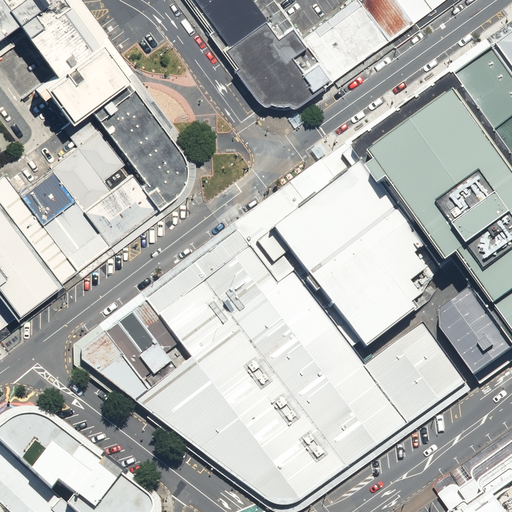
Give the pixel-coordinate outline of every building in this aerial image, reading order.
[(52,76),(98,42),(67,0),(0,0),(0,33),(13,24),(52,76)] [(332,82),(301,39),(272,0),(183,0),(208,33),(207,34),(234,69),(232,70),(257,102),(259,104),(262,106),(264,106),(266,106),(267,105),(271,107),(275,108),(280,108),(284,108),(289,108),(291,108),(294,108),(296,107),(332,82)] [(332,82),(387,41),(357,0),(354,0),(301,39),(332,82)] [(412,23),(395,0),(357,0),(387,41),(412,23)] [(395,0),(412,23),(443,0),(395,0)] [(511,23),(486,42),(511,78),(511,23)] [(103,39),(98,42),(126,79),(133,73),(127,64),(120,55),(107,36),(103,39)] [(87,109),(127,80),(126,79),(98,42),(52,76),(32,91),(38,99),(45,94),(67,124),(83,112),(87,109)] [(511,78),(486,42),(448,70),(511,162),(511,78)] [(511,162),(448,70),(342,145),(378,194),(386,189),(444,271),(456,264),(474,288),(439,314),(439,333),(473,380),(511,351),(511,162)] [(141,83),(133,73),(126,79),(127,80),(178,152),(182,158),(184,165),(185,172),(184,178),(182,185),(179,191),(174,196),(165,204),(157,210),(161,214),(163,217),(171,211),(180,203),(187,196),(191,189),(193,182),(195,176),(195,171),(195,167),(194,162),(192,153),(170,123),(145,88),(141,83)] [(139,187),(156,210),(157,210),(165,204),(174,196),(179,191),(182,185),(184,178),(185,172),(184,165),(182,158),(178,152),(127,80),(87,109),(144,184),(139,187)] [(62,128),(76,147),(97,131),(83,112),(67,124),(62,128)] [(51,171),(72,200),(81,211),(109,190),(102,181),(119,168),(124,165),(97,131),(76,147),(49,168),(51,171)] [(342,145),(232,226),(237,232),(275,285),(292,273),(281,258),(286,254),(306,282),(395,215),(378,194),(342,145)] [(126,177),(119,168),(102,181),(109,190),(126,177)] [(72,200),(51,171),(44,176),(43,174),(30,184),(20,171),(7,181),(40,224),(72,200)] [(0,206),(57,284),(75,271),(40,224),(7,181),(3,175),(0,177),(0,206)] [(108,247),(156,210),(139,187),(129,175),(126,177),(109,190),(81,211),(108,247)] [(75,271),(108,247),(81,211),(72,200),(40,224),(75,271)] [(0,302),(12,319),(57,284),(0,206),(0,302)] [(395,215),(306,282),(361,354),(411,316),(405,308),(417,299),(407,286),(423,274),(411,258),(421,250),(395,215)] [(299,504),(405,427),(362,368),(292,273),(275,285),(237,232),(146,301),(191,360),(148,393),(133,403),(269,506),(279,509),(290,508),(299,504)] [(148,393),(191,360),(146,301),(103,333),(148,393)] [(421,326),(362,368),(405,427),(463,385),(421,326)] [(81,363),(133,403),(148,393),(103,333),(80,350),(81,363)] [(69,503),(77,511),(153,511),(154,511),(155,509),(155,506),(155,502),(153,498),(151,495),(123,473),(125,472),(105,458),(104,459),(53,420),(46,416),(37,413),(29,413),(20,415),(13,419),(0,428),(0,440),(52,490),(60,479),(77,493),(69,503)] [(52,490),(0,440),(0,502),(10,511),(77,511),(69,503),(52,490)] [(511,511),(511,444),(470,474),(468,476),(467,478),(468,481),(469,484),(471,488),(457,498),(454,496),(453,496),(452,496),(439,505),(437,506),(436,509),(436,511),(511,511)] [(10,511),(0,502),(0,511),(10,511)]
